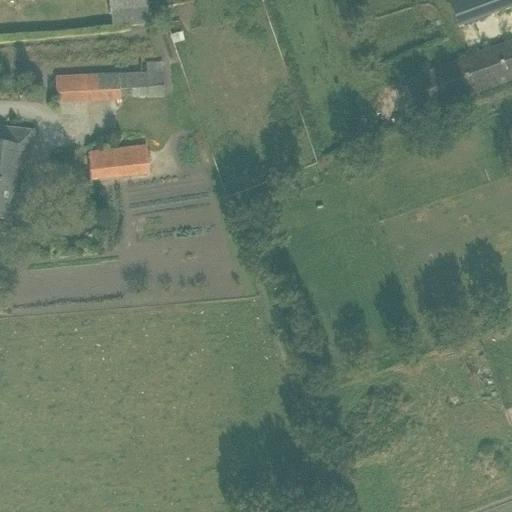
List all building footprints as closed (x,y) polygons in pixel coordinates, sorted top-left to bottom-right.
[(149,0),(109,0),(114,30),(153,25),(149,0)] [(459,31),(511,11),(511,6),(509,0),(455,0),(448,3),(459,31)] [(511,41),(405,81),(418,117),(511,82),(511,41)] [(57,105),(120,102),(119,75),(55,78),(57,105)] [(28,197),(35,132),(0,128),(0,219),(11,221),(14,195),(28,197)] [(146,146),(88,153),(92,183),(150,176),(146,146)]
